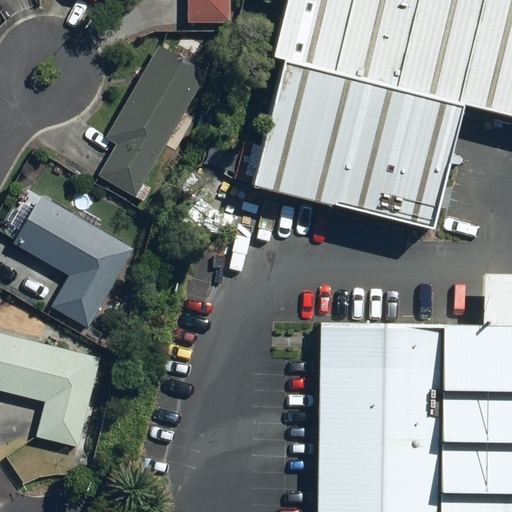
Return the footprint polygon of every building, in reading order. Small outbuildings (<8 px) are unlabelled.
[(180,0),(180,25),(227,26),(228,0),(180,0)] [(511,0),(280,0),(266,59),(277,62),(246,187),(426,231),(457,107),(511,120),(511,0)] [(160,48),(105,136),(113,141),(92,175),(130,199),(206,76),(160,48)] [(41,197),(13,246),(69,277),(53,306),(89,326),(133,249),(41,197)] [(434,511),(439,328),(318,325),(314,511),(434,511)] [(511,511),(511,329),(439,328),(434,511),(511,511)] [(0,398),(41,406),(38,446),(81,453),(99,354),(0,336),(0,398)]
